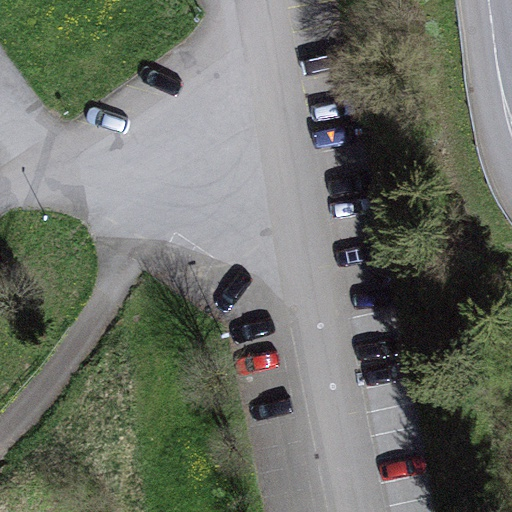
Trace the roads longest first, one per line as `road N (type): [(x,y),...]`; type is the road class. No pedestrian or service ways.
road 1 (residential): [(281,108),(358,511)]
road 2 (residential): [(281,108),(0,195)]
